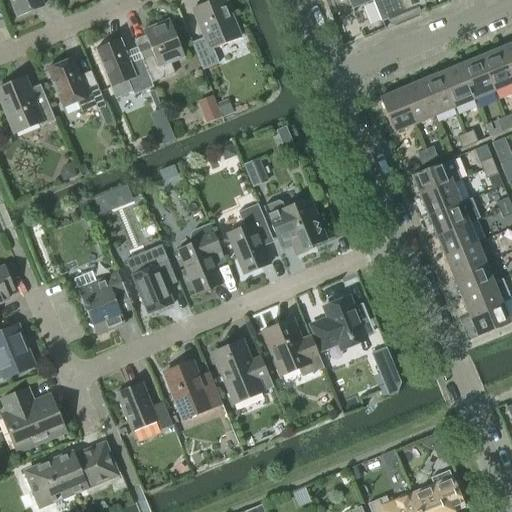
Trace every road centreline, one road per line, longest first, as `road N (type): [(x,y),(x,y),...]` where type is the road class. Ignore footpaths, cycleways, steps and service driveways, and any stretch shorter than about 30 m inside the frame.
road 1 (residential): [(399,247),(84,375)]
road 2 (residential): [(399,247),(508,511)]
road 3 (residential): [(511,3),(329,73)]
road 4 (residential): [(329,73),(399,247)]
road 5 (residential): [(0,52),(132,0)]
